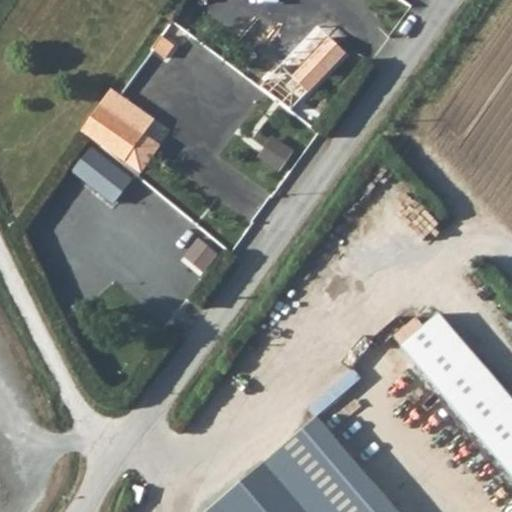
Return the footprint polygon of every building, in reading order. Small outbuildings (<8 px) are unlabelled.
[(312,94),(351,55),(330,33),(290,72),(312,94)] [(116,109),(91,144),(132,173),(157,138),(116,109)] [(276,136),(262,158),(284,171),(298,149),(276,136)] [(511,400),(440,316),(402,348),(511,477),(511,400)] [(396,511),(318,420),(271,458),(318,511),(396,511)] [(318,511),(271,458),(220,498),(231,511),(318,511)]
